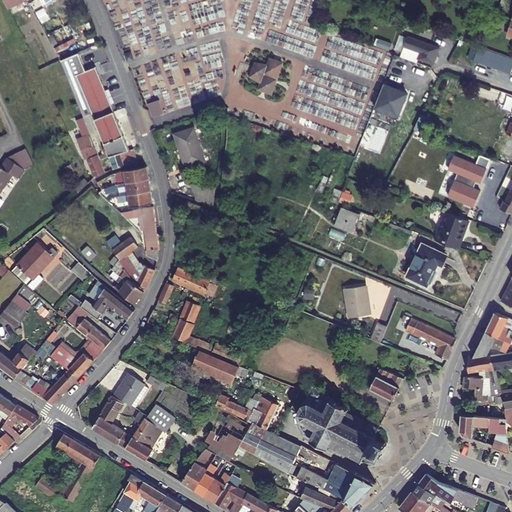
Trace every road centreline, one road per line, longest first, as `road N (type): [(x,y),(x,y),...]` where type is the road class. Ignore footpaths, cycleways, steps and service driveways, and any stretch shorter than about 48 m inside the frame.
road 1 (residential): [(58,415),(134,327),(170,240),(158,169),(94,0)]
road 2 (tertiary): [(215,511),(58,415)]
road 3 (tertiary): [(448,390),(511,245)]
